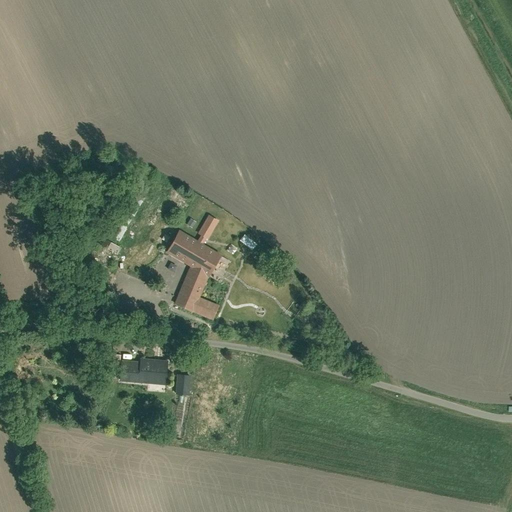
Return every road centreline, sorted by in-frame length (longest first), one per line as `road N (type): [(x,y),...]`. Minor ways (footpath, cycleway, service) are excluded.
road 1 (residential): [(511,410),(258,344),(0,313)]
road 2 (residential): [(0,391),(36,511)]
